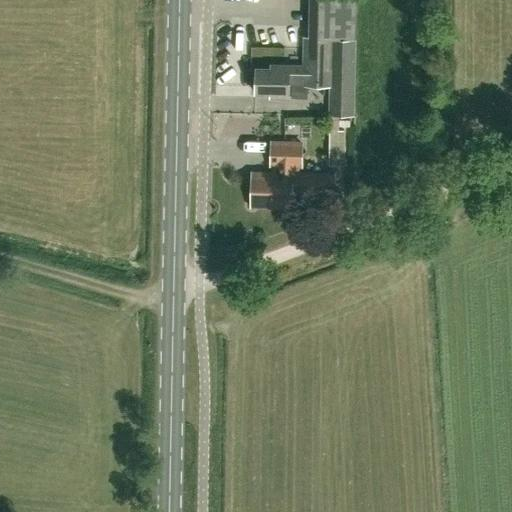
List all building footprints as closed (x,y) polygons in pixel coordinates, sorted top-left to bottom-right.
[(311,0),(310,37),(354,38),(355,0),(311,0)] [(330,115),(334,115),(343,115),(353,116),(354,38),(310,37),(304,37),(303,66),(270,65),(270,69),(255,69),(255,93),(270,93),(270,97),(288,97),(289,85),(304,85),(304,81),(319,81),(319,85),(330,86),(330,115)] [(343,115),(334,115),(331,163),(346,164),(348,128),(343,127),(343,125),(353,126),(353,118),(343,117),(343,115)] [(334,173),(298,172),(298,165),(301,165),(302,143),(272,142),(272,165),(275,165),(275,174),(253,174),(253,205),(292,206),(292,194),(334,194),(334,173)] [(248,153),(271,154),(271,144),(248,144),(248,153)]
